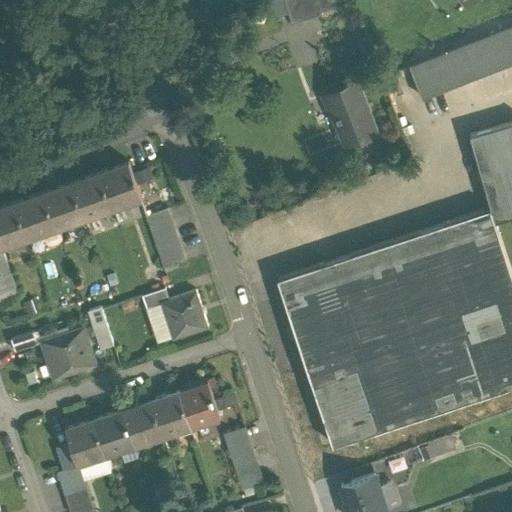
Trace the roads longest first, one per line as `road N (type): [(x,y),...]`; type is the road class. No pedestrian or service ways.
road 1 (residential): [(0,411),(245,333)]
road 2 (residential): [(169,116),(245,333)]
road 3 (residential): [(245,333),(306,511)]
road 4 (residential): [(169,116),(0,172)]
road 5 (residential): [(89,0),(143,39),(169,116)]
